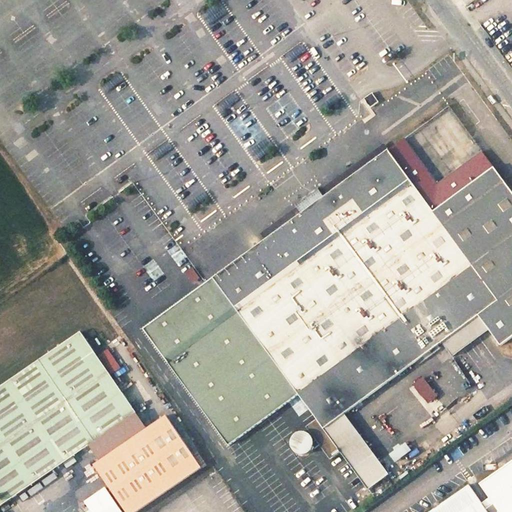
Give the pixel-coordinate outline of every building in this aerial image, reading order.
[(374,94),(366,99),(372,108),(381,103),(374,94)] [(496,172),(485,156),(441,186),(408,142),(391,154),(436,214),(496,172)] [(391,154),(387,147),(331,188),(325,192),(330,199),(391,154)] [(273,243),(149,333),(231,451),(305,398),(323,423),(313,430),(337,464),(348,455),(372,489),(392,474),(351,416),(408,375),(411,379),(436,361),(433,357),(438,354),(474,327),(484,341),(495,355),(511,343),(511,193),(496,172),(436,214),(391,154),(330,199),(325,192),(324,191),(302,206),(305,209),(310,216),(273,243)] [(305,209),(268,235),(273,243),(310,216),(305,209)] [(193,268),(187,274),(195,284),(202,279),(193,268)] [(438,354),(447,367),(484,341),(474,327),(438,354)] [(0,510),(138,416),(109,375),(119,368),(106,350),(96,357),(81,335),(0,391),(0,510)] [(429,405),(440,398),(426,377),(415,384),(429,405)] [(167,416),(95,466),(127,511),(138,511),(203,467),(167,416)] [(396,465),(414,453),(408,442),(389,454),(396,465)] [(499,499),(491,504),(496,511),(511,511),(511,459),(485,478),(499,499)] [(474,479),(425,511),(496,511),(491,504),(474,479)]
